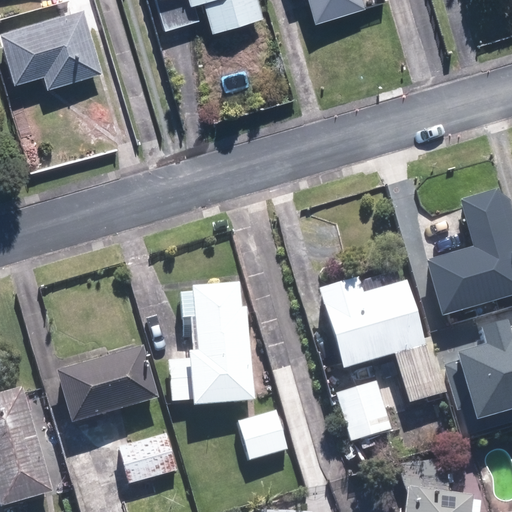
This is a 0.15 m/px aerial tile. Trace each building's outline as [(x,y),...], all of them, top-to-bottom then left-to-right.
[(261,17),(256,0),(187,0),(189,3),(192,2),(200,0),(202,0),(211,31),(261,17)] [(309,0),(315,21),(363,8),(361,0),(309,0)] [(47,86),(61,83),(101,71),(82,8),(1,32),(16,81),(43,73),(47,86)] [(472,251),(425,265),(440,319),(511,297),(511,219),(507,201),(493,192),(457,202),(472,251)] [(360,284),(358,280),(320,291),(343,370),(405,352),(410,371),(430,365),(434,363),(427,339),(423,340),(405,282),(362,295),(360,284)] [(179,293),(181,319),(193,318),(196,352),(188,351),(192,406),(252,401),(246,307),(240,307),(239,284),(191,287),(192,292),(179,293)] [(445,351),(467,429),(511,416),(511,332),(508,334),(504,320),(475,328),(479,342),(445,351)] [(73,423),(159,398),(145,347),(59,372),(73,423)] [(335,394),(339,408),(350,442),(389,430),(374,382),(335,394)] [(0,393),(0,502),(1,507),(52,491),(22,387),(0,393)] [(246,462),(284,451),(272,414),(235,425),(246,462)] [(125,447),(118,449),(129,484),(136,482),(174,471),(164,436),(162,437),(125,447)] [(471,501),(472,495),(408,487),(404,511),(478,511),(480,502),(471,501)]
